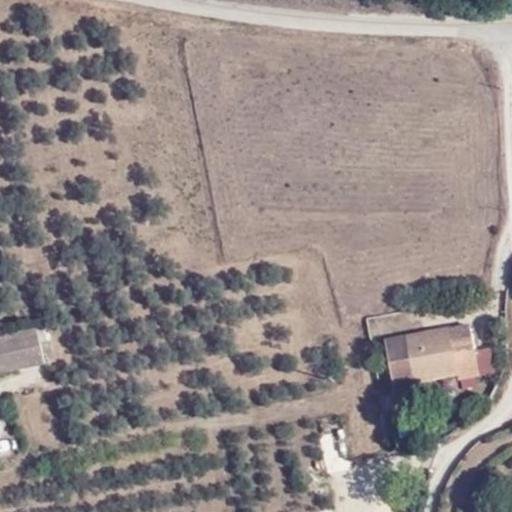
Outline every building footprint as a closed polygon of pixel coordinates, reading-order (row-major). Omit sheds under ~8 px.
[(433,339),(406,344),(413,384),(485,370),(476,333),(456,338),(453,328),(432,332),(433,339)] [(37,331),(25,333),(28,370),(43,367),(37,331)] [(0,374),(28,370),(25,333),(0,337),(0,374)] [(399,424),(403,436),(425,429),(421,417),(399,424)] [(329,465),(349,459),(341,431),(320,437),(329,465)]
